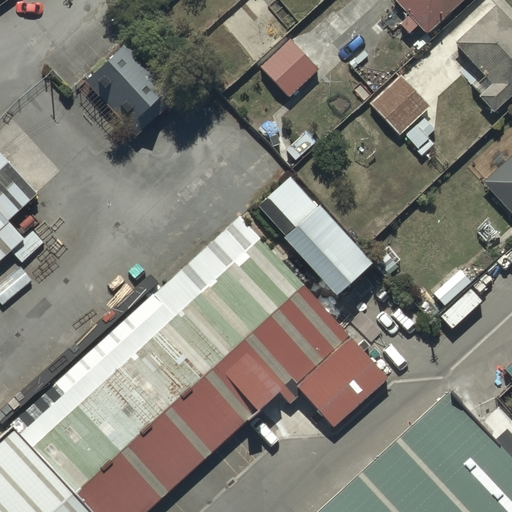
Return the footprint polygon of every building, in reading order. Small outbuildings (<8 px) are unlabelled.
[(417,22),(422,29),(456,0),(395,0),(407,13),(398,21),(407,31),(417,22)] [(478,93),(492,109),(511,90),(511,21),(494,2),(452,40),(490,82),(478,93)] [(260,64),(287,94),(316,68),(289,38),(260,64)] [(124,41),(84,77),(133,131),(173,95),(124,41)] [(370,102),(397,132),(427,104),(401,74),(370,102)] [(511,150),(481,179),(511,212),(511,150)] [(0,262),(53,216),(0,155),(0,262)] [(282,238),(334,295),(370,261),(318,205),(316,207),(290,179),(258,208),(283,236),(282,238)] [(293,429),(347,381),(203,221),(0,405),(0,511),(124,511),(120,507),(242,396),(251,406),(264,396),(293,429)] [(319,511),(511,511),(511,472),(443,398),(319,511)]
